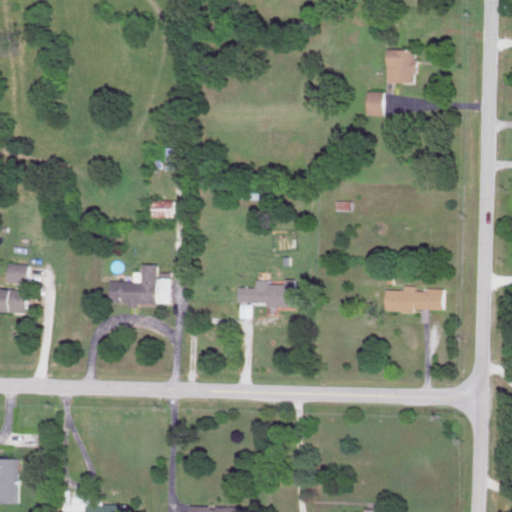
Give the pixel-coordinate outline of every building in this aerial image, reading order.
[(390,81),(419,81),(420,48),(390,48),(390,81)] [(387,113),(387,90),(371,90),(370,113),(387,113)] [(171,168),(192,169),(192,145),(172,145),(171,168)] [(263,186),(243,185),(243,198),(263,198),(263,186)] [(155,215),(177,215),(177,198),(155,198),(155,215)] [(12,280),(32,280),(33,262),(12,261),(12,280)] [(115,279),(115,301),(175,302),(175,275),(162,275),(162,262),(146,262),(145,270),(138,270),(138,279),(115,279)] [(242,300),(270,300),(270,304),(298,305),(299,278),(288,277),(288,281),(259,280),(259,285),(242,285),(242,300)] [(448,287),(429,286),(429,289),(419,289),(420,284),(407,283),(407,288),(390,288),(390,309),(419,310),(419,306),(447,307),(448,287)] [(0,309),(31,310),(31,287),(0,286),(0,309)] [(22,456),(0,456),(0,500),(22,501),(22,456)] [(128,511),(129,504),(89,503),(88,511),(128,511)]
